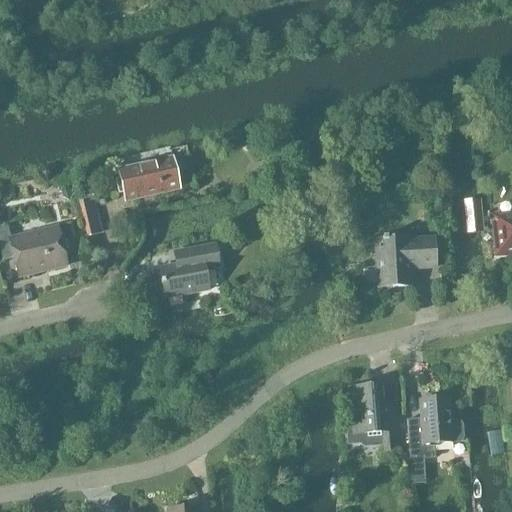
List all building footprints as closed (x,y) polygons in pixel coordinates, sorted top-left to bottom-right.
[(409,144),(401,145),(401,156),(409,155),(409,144)] [(125,203),(179,191),(172,159),(118,172),(125,203)] [(257,176),(254,180),(255,185),(260,187),(264,186),(267,182),(265,177),(261,175),(257,176)] [(64,187),(61,193),(63,198),(68,201),(73,192),(64,187)] [(479,199),(463,200),(466,235),(482,233),(479,199)] [(83,223),(87,239),(103,235),(95,203),(79,207),(83,223)] [(511,216),(492,218),(496,256),(511,254),(511,216)] [(10,240),(7,228),(0,229),(0,250),(3,262),(14,259),(19,279),(66,267),(57,229),(10,240)] [(241,251),(239,240),(226,243),(228,253),(241,251)] [(410,242),(410,240),(376,242),(378,290),(412,288),(411,270),(435,269),(434,241),(410,242)] [(165,300),(208,292),(204,271),(219,269),(214,247),(187,252),(189,265),(159,270),(165,300)] [(381,411),(379,388),(349,390),(351,420),(348,423),(349,445),(358,444),(365,437),(365,436),(382,434),(383,454),(400,453),(396,410),(381,411)] [(451,423),(449,400),(419,403),(420,420),(406,421),(409,461),(434,459),(433,446),(458,444),(461,442),(463,439),(462,426),(460,424),(457,422),(451,423)] [(488,432),(491,456),(505,455),(502,430),(488,432)]
